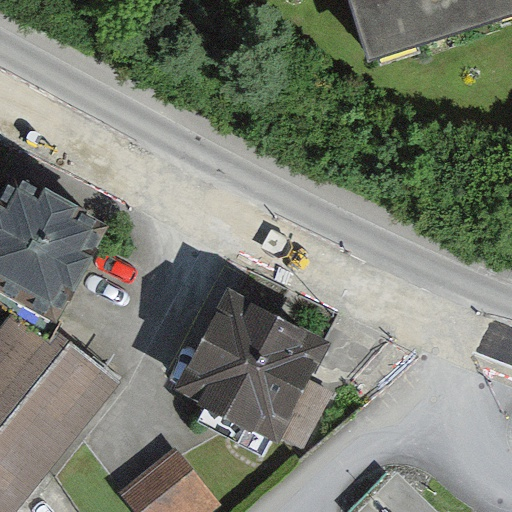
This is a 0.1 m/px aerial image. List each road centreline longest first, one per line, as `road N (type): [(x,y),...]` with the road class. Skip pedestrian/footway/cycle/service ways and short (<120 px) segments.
road 1 (secondary): [(479,315),(226,195),(0,72)]
road 2 (unclassified): [(479,315),(461,358),(426,405),(307,511)]
